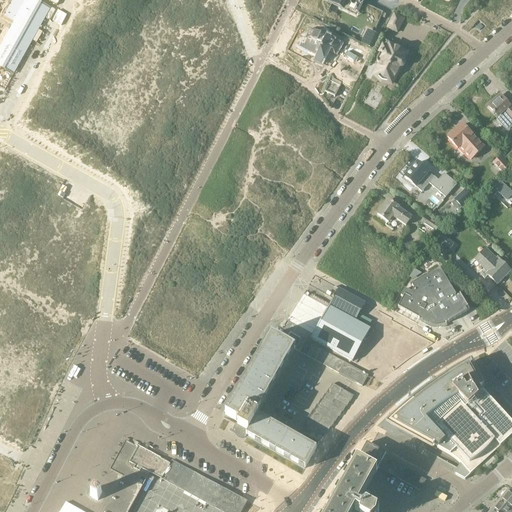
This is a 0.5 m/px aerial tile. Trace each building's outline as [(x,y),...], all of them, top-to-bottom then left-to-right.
[(30,0),(27,0),(0,47),(0,69),(12,76),(49,11),(30,0)] [(332,0),(332,1),(355,13),(358,6),(363,8),(357,20),(375,29),(383,13),(360,2),(360,0),(332,0)] [(321,34),(310,29),(305,39),(306,39),(304,43),(302,42),(300,43),(298,46),(299,48),(302,50),(305,49),(305,48),(317,53),(314,58),(311,59),(321,65),(329,49),(336,52),(334,54),(335,55),(340,44),(326,37),(328,33),(323,30),(321,34)] [(379,36),(369,32),(363,43),(373,48),(379,36)] [(390,46),(388,48),(383,46),(377,59),(377,61),(378,63),(380,64),(375,74),(377,76),(379,79),(382,81),(386,82),(389,81),(392,83),(400,67),(402,67),(404,65),(404,63),(403,61),(406,54),(390,46)] [(329,81),(324,92),(334,97),(340,86),(329,81)] [(511,105),(507,100),(505,101),(500,95),(488,106),(493,112),(492,112),(494,114),(495,114),(496,115),(495,117),(506,130),(510,127),(509,125),(511,123),(511,105)] [(483,149),(462,125),(456,130),(455,129),(450,134),(451,135),(448,137),(447,137),(458,149),(459,147),(471,160),(483,149)] [(510,168),(501,157),(493,164),(502,174),(510,168)] [(417,163),(404,178),(422,193),(429,184),(445,198),(457,184),(444,174),(438,181),(434,178),(417,163)] [(511,194),(511,192),(504,185),(498,191),(507,200),(511,194)] [(455,200),(451,203),(458,211),(461,207),(472,198),(465,191),(455,200)] [(398,208),(387,200),(377,215),(388,222),(392,217),(405,226),(411,218),(398,209),(398,208)] [(444,229),(439,226),(425,216),(420,223),(435,233),(440,236),(444,229)] [(441,234),(440,236),(431,247),(439,253),(445,246),(450,249),(454,244),(444,236),(444,237),(441,234)] [(497,256),(496,257),(486,248),(475,260),(484,269),(480,274),(484,278),(487,275),(495,283),(500,278),(502,280),(510,271),(500,261),(501,260),(497,256)] [(403,298),(397,307),(419,319),(420,317),(429,321),(428,322),(434,324),(440,324),(442,324),(445,322),(446,324),(469,310),(460,294),(456,296),(439,269),(411,286),(413,289),(411,293),(404,289),(400,296),(403,298)] [(356,319),(358,320),(360,318),(361,315),(359,314),(364,304),(338,289),(334,298),(333,297),(332,299),(333,299),(329,306),(355,320),(356,319)] [(312,337),(311,339),(352,362),(370,329),(329,307),(320,323),(316,329),(312,337)] [(391,331),(389,334),(388,334),(382,345),(388,348),(387,350),(399,356),(405,343),(402,341),(403,338),(404,339),(410,328),(389,316),(383,327),(391,331)] [(290,333),(287,338),(298,344),(301,338),(290,332),(290,333)] [(226,413),(226,414),(236,420),(237,419),(241,421),(238,425),(237,424),(234,429),(235,430),(246,437),(247,435),(248,435),(305,467),(305,468),(317,448),(316,448),(316,449),(257,416),(258,414),(294,350),(295,350),(295,349),(298,344),(287,338),(284,343),(270,335),(270,336),(227,414),(226,413)] [(298,344),(295,349),(301,352),(306,341),(301,338),(298,344)] [(306,341),(301,352),(306,355),(312,344),(306,341)] [(312,344),(306,355),(312,358),(318,347),(312,344)] [(318,347),(312,358),(317,361),(323,350),(318,347)] [(323,350),(317,361),(323,364),(329,353),(323,350)] [(329,353),(323,364),(328,367),(334,356),(329,353)] [(334,356),(328,367),(333,370),(339,359),(334,356)] [(384,419),(413,435),(427,443),(442,452),(450,457),(457,462),(458,462),(461,466),(458,469),(455,475),(464,480),(475,470),(511,436),(511,423),(488,398),(493,393),(471,356),(461,361),(438,375),(416,391),(400,404),(393,411),(384,418),(384,419)] [(339,359),(333,370),(339,373),(345,362),(339,359)] [(345,362),(339,373),(340,371),(363,384),(362,386),(369,375),(345,362)] [(328,389),(338,395),(339,395),(342,389),(332,383),(329,389),(328,389)] [(324,394),(335,400),(338,395),(328,389),(325,394),(324,394)] [(353,395),(342,389),(339,395),(349,401),(350,401),(353,395)] [(320,399),(331,405),(332,406),(335,400),(324,394),(321,399),(320,399)] [(338,395),(335,400),(346,406),(349,401),(339,395),(338,395)] [(316,404),(327,410),(328,411),(331,405),(320,399),(317,405),(317,404),(316,404)] [(335,400),(332,406),(342,411),(342,412),(345,406),(346,406),(335,400)] [(313,409),(323,415),(324,416),(327,410),(316,404),(313,410),(313,409)] [(331,405),(328,411),(338,416),(339,417),(342,411),(332,406),(331,405)] [(309,415),(319,421),(320,421),(323,415),(313,409),(310,415),(309,414),(309,415)] [(328,411),(327,410),(324,416),(334,421),(335,422),(338,416),(328,411)] [(305,420),(315,426),(316,426),(319,421),(309,415),(306,420),(305,420)] [(323,415),(320,421),(330,427),(331,427),(334,421),(324,416),(323,415)] [(301,425),(311,431),(312,431),(315,426),(305,420),(302,425),(301,425)] [(320,421),(319,421),(316,426),(326,432),(327,432),(330,427),(320,421)] [(298,431),(308,436),(311,431),(301,425),(298,431)] [(315,426),(312,431),(323,437),(326,432),(316,426),(315,426)] [(312,431),(311,431),(308,436),(319,442),(323,437),(312,431)] [(352,511),(353,511),(355,511),(376,511),(375,511),(376,511),(366,506),(365,506),(361,509),(356,506),(374,473),(375,473),(375,472),(377,468),(383,457),(381,456),(383,453),(368,445),(360,459),(362,460),(360,463),(356,461),(355,462),(356,462),(328,511),(352,511)] [(127,463),(129,464),(130,464),(131,462),(145,470),(152,474),(160,459),(139,448),(139,447),(137,446),(136,447),(138,447),(130,461),(129,460),(127,463)] [(380,470),(386,459),(383,457),(377,468),(380,470)] [(483,465),(486,468),(495,460),(492,457),(483,465)] [(386,459),(380,470),(386,473),(392,462),(386,459)] [(233,511),(241,511),(247,501),(171,460),(169,464),(163,474),(170,477),(170,476),(174,479),(174,480),(199,494),(200,493),(204,495),(203,496),(229,510),(230,509),(234,511),(233,511)] [(141,477),(145,470),(131,462),(130,464),(129,464),(103,511),(120,511),(121,511),(122,511),(128,501),(127,500),(129,496),(130,497),(133,491),(132,490),(133,489),(134,489),(140,479),(139,478),(140,476),(141,477)] [(391,476),(397,465),(392,462),(386,473),(391,476)] [(397,465),(391,476),(397,479),(403,468),(397,465)] [(403,468),(397,479),(402,482),(408,471),(403,468)] [(408,471),(402,482),(408,485),(414,474),(408,471)] [(414,474),(408,485),(413,488),(419,477),(414,474)] [(419,477),(413,488),(419,491),(425,480),(419,477)] [(89,496),(91,497),(98,501),(102,493),(94,488),(89,496)] [(511,495),(507,491),(499,501),(511,511),(511,495)] [(491,511),(492,511),(511,511),(499,501),(491,511)]
